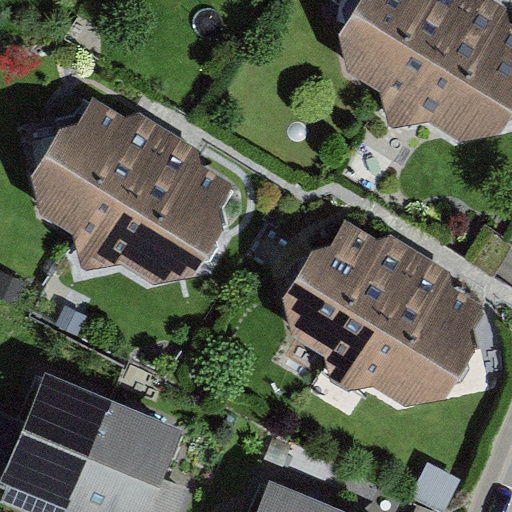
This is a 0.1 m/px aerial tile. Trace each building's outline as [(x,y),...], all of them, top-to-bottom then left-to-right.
[(496,5),(487,0),(334,0),(316,33),(337,74),(369,93),(382,134),(415,126),(447,143),(487,118),(511,71),(511,38),(496,27),(496,5)] [(193,136),(134,104),(119,112),(97,98),(43,112),(13,164),(34,206),(66,225),(79,266),(112,257),(144,274),(184,250),(222,179),(194,159),(193,136)] [(444,263),(385,231),(370,240),(347,225),(294,240),(264,292),(285,333),(317,352),(330,393),(363,385),(395,402),(435,377),(473,306),(444,286),(444,263)] [(165,419),(31,367),(0,446),(0,480),(81,511),(180,511),(190,489),(145,471),(165,419)] [(343,511),(259,480),(246,511),(343,511)]
